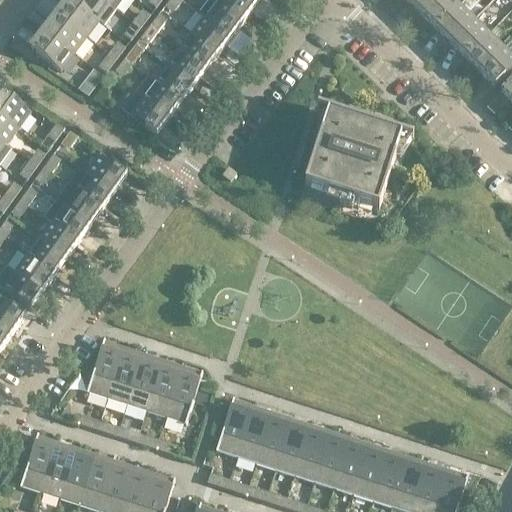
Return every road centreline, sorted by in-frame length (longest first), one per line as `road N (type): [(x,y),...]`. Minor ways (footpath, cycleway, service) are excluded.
road 1 (residential): [(0,435),(319,2)]
road 2 (residential): [(511,180),(319,2)]
